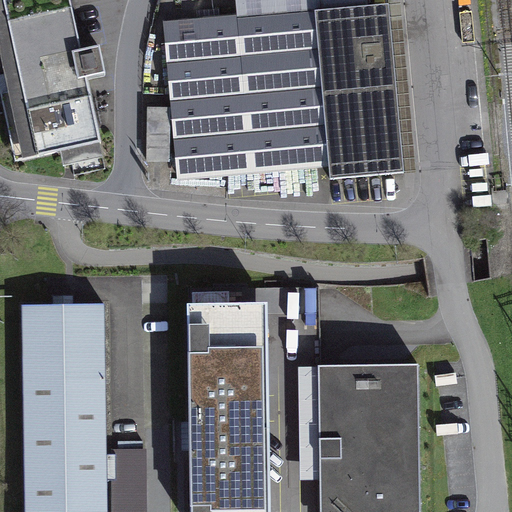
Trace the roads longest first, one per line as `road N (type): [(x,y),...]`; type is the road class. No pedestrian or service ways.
road 1 (residential): [(0,196),(438,226),(417,0)]
road 2 (unknown): [(130,511),(129,256)]
